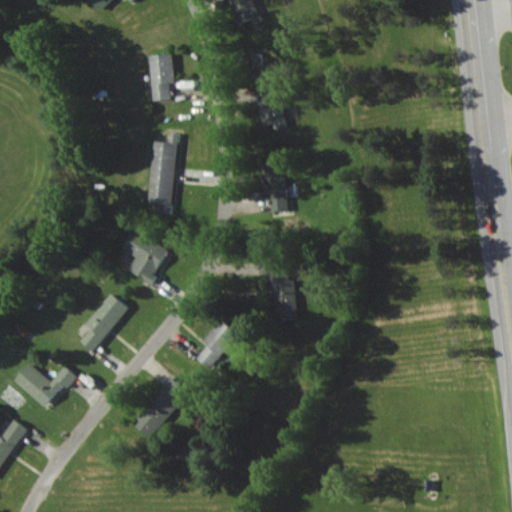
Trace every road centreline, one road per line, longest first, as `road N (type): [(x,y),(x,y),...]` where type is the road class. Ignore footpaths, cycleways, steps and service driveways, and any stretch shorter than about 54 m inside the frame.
road 1 (residential): [(29,511),(75,438),(203,276),(227,217),(234,90),(225,31),(207,0)]
road 2 (primary): [(511,351),(471,0)]
